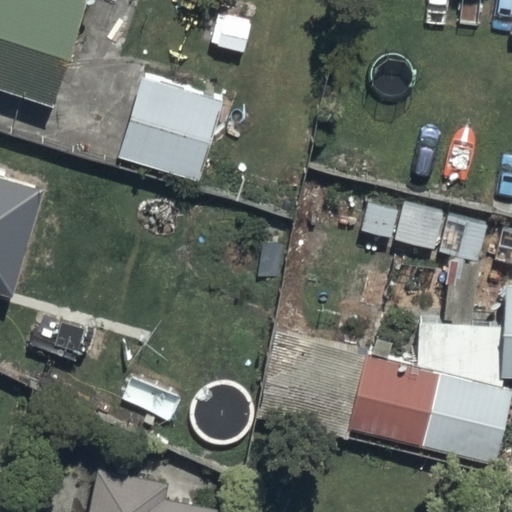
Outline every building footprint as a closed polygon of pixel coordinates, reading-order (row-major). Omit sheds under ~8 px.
[(78,0),(0,0),(0,71),(49,88),(78,0)] [(221,94),(140,68),(115,150),(197,174),(221,94)] [(31,165),(0,157),(0,268),(15,273),(31,165)] [(511,269),(501,269),(496,358),(511,358),(511,269)] [(165,468),(96,454),(84,511),(214,511),(219,495),(161,483),(165,468)]
